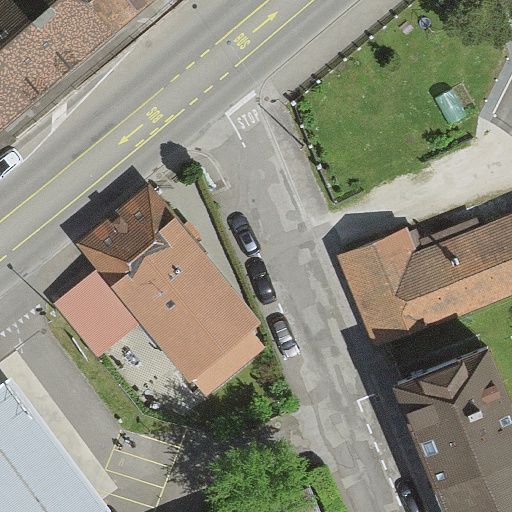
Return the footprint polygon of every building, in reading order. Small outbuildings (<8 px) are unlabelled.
[(0,0),(0,129),(56,82),(115,32),(86,0),(0,0)] [(86,0),(115,32),(153,0),(86,0)] [(260,318),(154,189),(83,245),(100,266),(142,318),(189,375),(246,329),(260,318)] [(408,225),(336,255),(373,343),(511,285),(511,209),(418,249),(408,225)] [(142,318),(100,266),(55,303),(98,355),(142,318)] [(246,329),(189,375),(205,396),(263,351),(246,329)] [(511,404),(488,348),(393,387),(438,498),(511,468),(511,404)] [(9,370),(0,376),(0,511),(95,511),(109,502),(30,397),(9,370)] [(511,511),(511,468),(438,498),(443,511),(511,511)] [(321,511),(309,480),(226,511),(321,511)]
